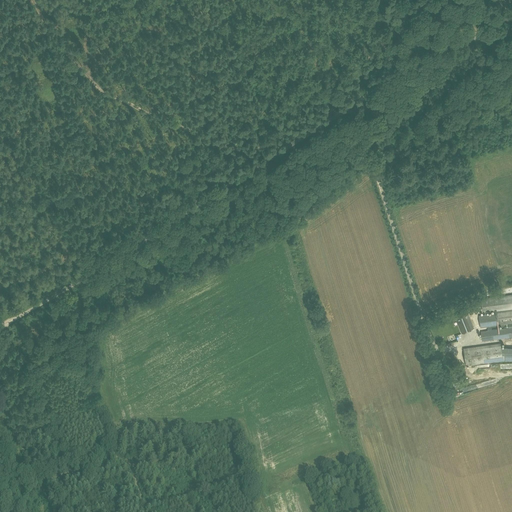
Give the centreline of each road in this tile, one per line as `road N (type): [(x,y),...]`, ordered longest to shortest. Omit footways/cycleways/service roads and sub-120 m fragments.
road 1 (unclassified): [(0,333),(360,100),(409,47),(511,35)]
road 2 (track): [(32,0),(60,49),(100,90),(232,149)]
road 3 (track): [(4,487),(179,456),(190,461),(202,488)]
road 4 (track): [(491,36),(369,150)]
road 5 (track): [(130,464),(148,505),(254,476)]
